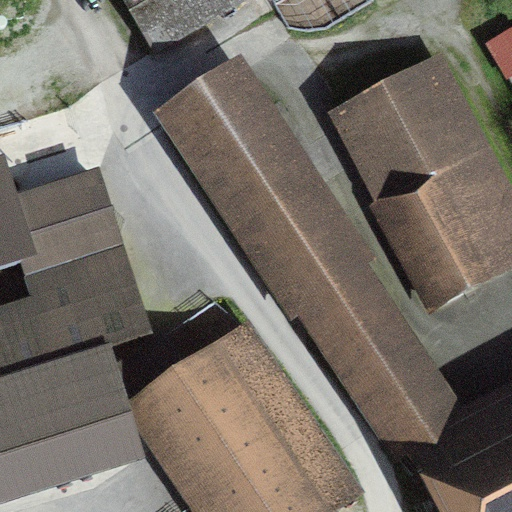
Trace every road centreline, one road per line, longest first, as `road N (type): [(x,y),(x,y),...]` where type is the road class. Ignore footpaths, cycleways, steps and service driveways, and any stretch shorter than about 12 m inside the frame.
road 1 (track): [(383,511),(374,468),(143,147),(132,101),(76,0)]
road 2 (track): [(132,101),(259,47),(287,79),(390,39),(452,55),(494,107),(511,145)]
